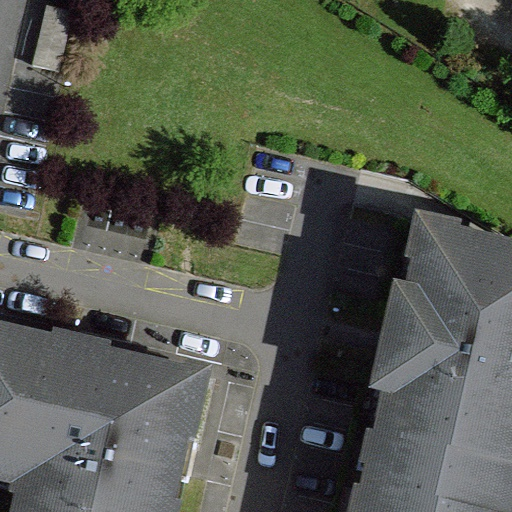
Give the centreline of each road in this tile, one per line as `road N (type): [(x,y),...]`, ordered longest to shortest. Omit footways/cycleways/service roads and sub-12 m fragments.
road 1 (residential): [(0,270),(294,340)]
road 2 (residential): [(294,340),(254,511)]
road 3 (residential): [(294,340),(332,182)]
